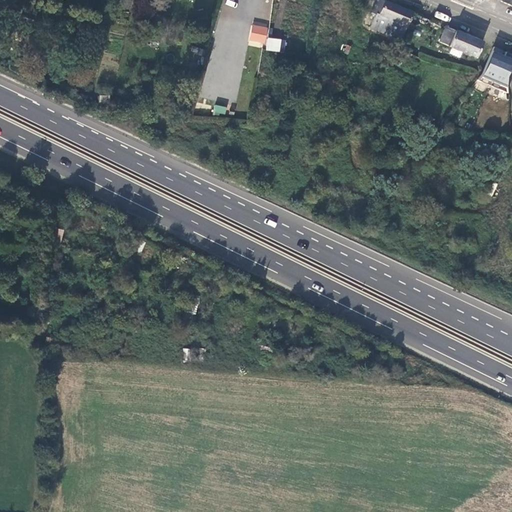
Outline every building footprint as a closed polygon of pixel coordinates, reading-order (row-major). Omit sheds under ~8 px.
[(413,12),(381,0),(376,0),(372,13),(375,15),(370,28),(401,40),(413,12)] [(6,10),(5,19),(12,21),(13,11),(6,10)] [(267,29),(252,26),(249,41),(264,44),(267,29)] [(484,42),(446,26),(439,42),(475,57),(484,42)] [(266,51),(283,53),(285,41),(268,38),(266,51)] [(482,74),(478,81),(507,93),(506,77),(511,62),(511,54),(506,52),(504,56),(501,55),(502,51),(494,47),(482,74)] [(420,58),(400,51),(396,63),(415,70),(420,58)] [(213,114),(225,115),(226,106),(214,105),(213,114)]
